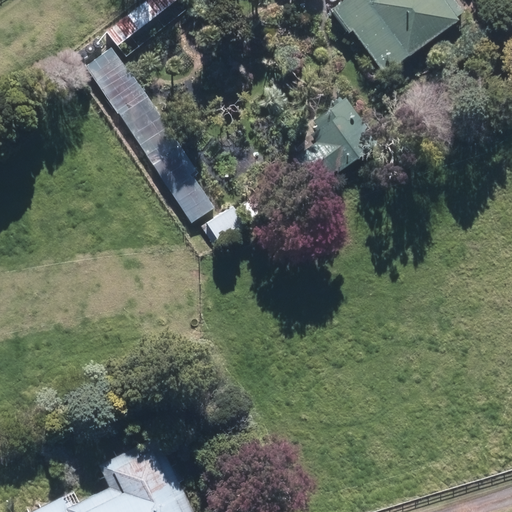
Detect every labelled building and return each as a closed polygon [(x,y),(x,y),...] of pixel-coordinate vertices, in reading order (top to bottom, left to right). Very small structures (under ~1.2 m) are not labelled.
[(140,0),(111,24),(123,39),(171,0),(140,0)] [(341,0),(335,5),(383,71),(458,16),(456,13),(461,10),(453,0),(341,0)] [(86,65),(191,221),(215,205),(194,174),(198,170),(115,46),(86,65)] [(294,156),(314,184),(337,167),(338,168),(378,139),(345,95),(315,118),(320,125),(313,130),(318,138),(294,156)] [(201,225),(214,245),(247,224),(233,203),(201,225)] [(198,511),(158,431),(112,454),(124,478),(69,505),(66,498),(37,511),(198,511)]
